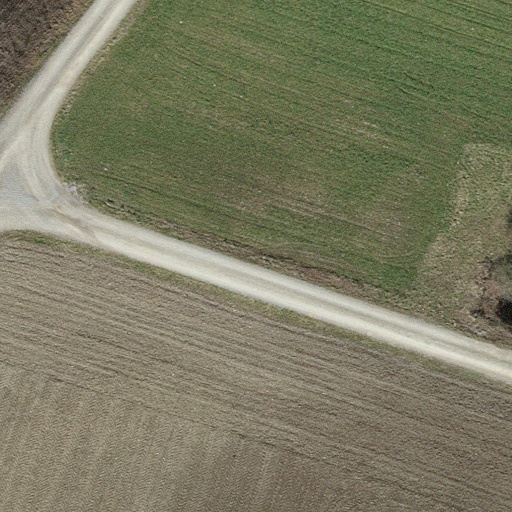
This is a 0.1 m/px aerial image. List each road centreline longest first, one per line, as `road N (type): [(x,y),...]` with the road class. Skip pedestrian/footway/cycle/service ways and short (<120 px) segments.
road 1 (track): [(511,365),(0,196)]
road 2 (track): [(0,170),(115,0)]
